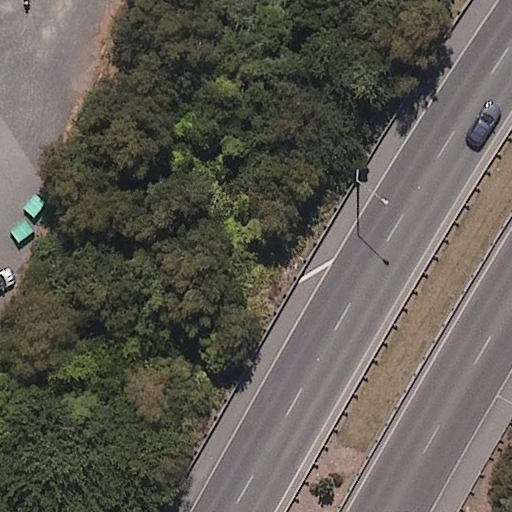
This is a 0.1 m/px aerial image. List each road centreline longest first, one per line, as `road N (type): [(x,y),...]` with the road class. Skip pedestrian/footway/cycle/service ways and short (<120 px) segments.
road 1 (motorway): [(234,511),(475,88),(511,39)]
road 2 (motorway): [(511,301),(390,511)]
